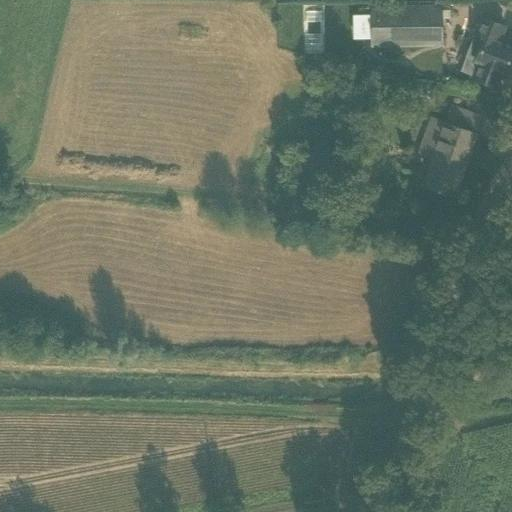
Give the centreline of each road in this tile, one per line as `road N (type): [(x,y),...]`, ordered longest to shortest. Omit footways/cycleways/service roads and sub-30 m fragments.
road 1 (track): [(479,228),(0,180)]
road 2 (unclassified): [(383,511),(479,228),(511,164)]
